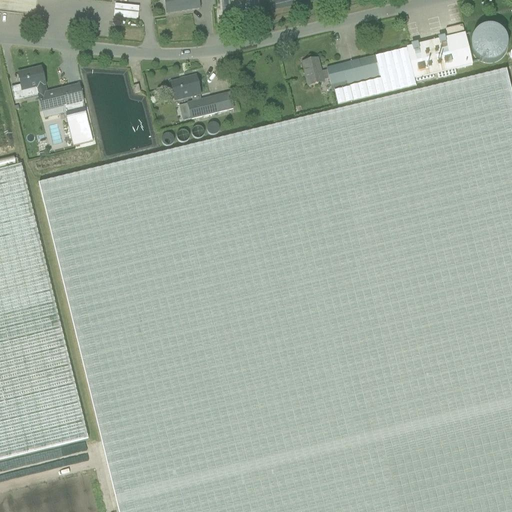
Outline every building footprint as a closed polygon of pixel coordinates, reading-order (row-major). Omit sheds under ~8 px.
[(164,0),(166,14),(167,14),(167,13),(181,11),(181,12),(199,10),(197,0),(164,0)] [(139,8),(115,5),(113,18),(137,20),(139,8)] [(462,26),(445,30),(447,36),(463,32),(462,26)] [(406,49),(406,50),(414,81),(472,66),(464,35),(406,49)] [(374,58),(380,81),(356,87),(334,93),(337,108),(416,89),(414,81),(406,50),(374,58)] [(350,64),(356,87),(380,81),(374,58),(350,64)] [(323,82),(328,80),(326,72),(321,73),(318,60),(311,62),(310,61),(309,60),(304,61),(303,62),(303,64),(302,64),(307,87),(323,83),(323,82)] [(334,93),(356,87),(350,64),(326,70),(326,72),(328,80),(332,93),(334,93)] [(87,121),(86,115),(83,102),(79,87),(46,95),(44,86),(45,86),(41,69),(17,75),(22,91),(36,88),(42,112),(63,107),(66,120),(67,126),(87,121)] [(511,511),(511,97),(506,73),(476,80),(37,186),(116,511),(511,511)] [(200,96),(195,77),(185,80),(185,81),(181,82),(180,82),(171,84),(175,102),(191,98),(192,104),(188,105),(192,120),(156,128),(158,134),(234,115),(233,110),(229,95),(201,102),(199,96),(200,96)] [(0,171),(0,462),(88,441),(60,328),(21,166),(0,171)]
